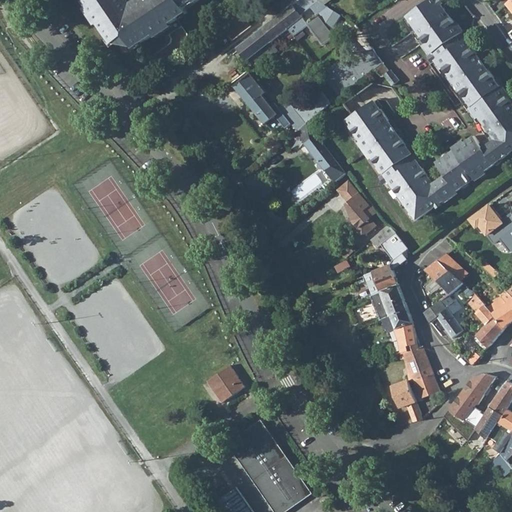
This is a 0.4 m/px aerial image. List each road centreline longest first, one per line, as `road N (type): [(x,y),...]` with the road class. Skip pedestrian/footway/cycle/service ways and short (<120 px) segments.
road 1 (residential): [(37,0),(224,246),(269,349),(331,451)]
road 2 (residential): [(459,381),(432,343),(407,275),(414,260),(511,184)]
road 3 (unknown): [(287,381),(173,475),(202,511)]
road 4 (residential): [(459,381),(407,441),(360,438),(331,451)]
